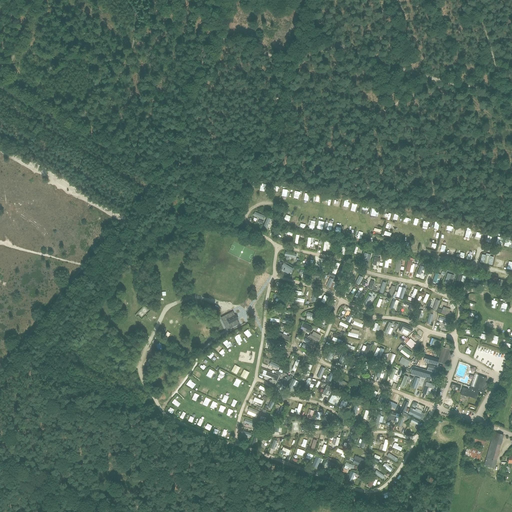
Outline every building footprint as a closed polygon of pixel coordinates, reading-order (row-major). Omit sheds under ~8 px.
[(427,274),(429,266),(423,264),(421,272),(427,274)] [(347,290),(349,292),(356,285),(353,283),(347,290)] [(230,328),(239,324),(236,317),(233,311),(221,318),(227,330),(230,328)] [(402,331),(404,328),(411,332),(413,329),(402,324),(399,330),(402,331)] [(322,340),(325,335),(316,330),(313,335),(322,340)] [(410,342),(415,347),(420,342),(414,337),(410,342)] [(481,352),(483,340),(467,338),(466,345),(472,346),(472,343),(478,344),(477,351),(481,352)] [(403,350),(412,356),(414,353),(406,347),(403,350)] [(447,369),(448,366),(453,350),(442,347),(439,359),(438,363),(443,364),(442,367),(447,369)] [(221,360),(223,357),(215,351),(213,354),(221,360)] [(404,359),(408,361),(407,363),(414,367),(417,362),(406,355),(404,359)] [(428,362),(437,365),(438,363),(439,359),(429,356),(428,362)] [(240,367),(235,365),(231,371),(236,374),(240,367)] [(404,374),(400,373),(402,369),(398,367),(395,377),(402,380),(404,374)] [(410,373),(433,379),(434,374),(412,367),(410,373)] [(449,370),(439,368),(438,371),(439,372),(439,373),(447,376),(449,370)] [(249,372),(244,370),(241,376),(245,379),(249,372)] [(273,379),(277,381),(279,376),(267,371),(265,374),(268,376),(274,378),(273,379)] [(467,396),(476,399),(478,391),(484,393),(487,383),(485,383),(487,378),(478,375),(474,386),(471,385),(470,388),(469,388),(469,389),(462,387),(460,394),(467,397),(467,396)] [(345,382),(339,379),(336,378),(335,381),(337,382),(336,386),(342,389),(345,382)] [(437,390),(438,386),(426,382),(423,393),(426,395),(429,387),(437,390)] [(417,418),(420,418),(421,415),(410,410),(408,413),(416,417),(415,418),(417,419),(417,418)] [(450,442),(453,435),(444,431),(441,438),(450,442)] [(493,432),(484,465),(494,468),(504,435),(493,432)] [(486,439),(472,435),(470,442),(484,446),(486,439)] [(282,447),(284,440),(278,438),(275,445),(282,447)] [(464,455),(480,460),(482,450),(467,446),(464,455)] [(346,452),(345,454),(349,456),(351,452),(341,447),(340,449),(346,452)] [(354,459),(353,463),(359,465),(358,468),(362,470),(364,463),(365,463),(366,460),(355,456),(354,458),(354,459)] [(387,464),(394,470),(396,468),(389,461),(387,464)] [(387,477),(389,474),(381,468),(379,471),(387,477)]
